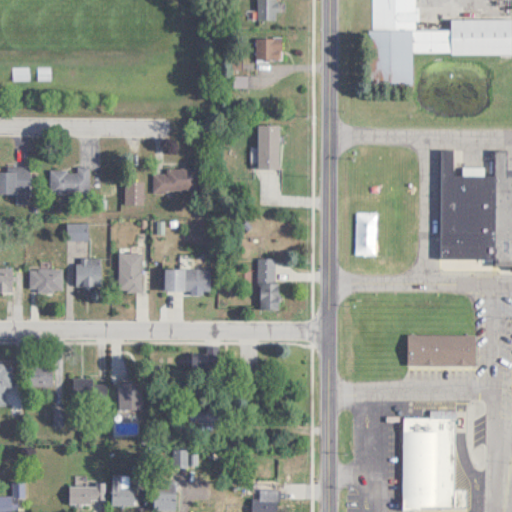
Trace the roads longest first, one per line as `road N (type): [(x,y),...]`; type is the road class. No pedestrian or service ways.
road 1 (residential): [(328,511),(330,0)]
road 2 (residential): [(0,328),(325,331)]
road 3 (residential): [(0,123),(180,126)]
